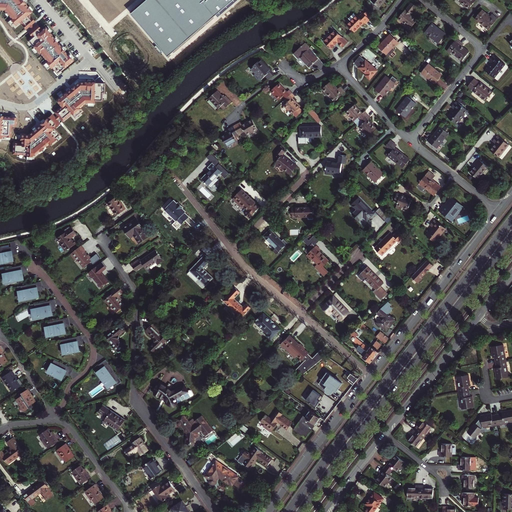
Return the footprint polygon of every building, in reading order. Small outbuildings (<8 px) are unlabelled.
[(0,0),(0,9),(4,9),(11,17),(10,18),(11,19),(15,24),(20,21),(26,28),(34,21),(28,14),(31,11),(25,4),(26,4),(22,0),(0,0)] [(147,0),(132,13),(168,57),(234,0),(147,0)] [(475,0),(457,0),(468,9),(475,0)] [(405,10),(398,19),(411,29),(418,20),(412,15),(417,7),(411,3),(406,10),(405,10)] [(489,30),(498,19),(492,14),(490,17),(482,10),(475,19),(489,30)] [(358,16),(357,17),(354,15),(350,20),(353,23),(349,27),(357,33),(365,23),(367,24),(371,19),(363,13),(360,18),(358,16)] [(432,24),(425,33),(439,44),(446,35),(432,24)] [(30,40),(34,44),(33,45),(39,53),(40,52),(47,60),(46,61),(51,66),(51,67),(52,66),(57,73),(73,60),(67,53),(67,54),(51,35),(52,35),(45,27),(41,30),(37,25),(29,32),(33,37),(30,40)] [(337,31),(325,43),(333,50),(339,44),(345,49),(349,44),(337,31)] [(398,40),(389,33),(378,47),(389,56),(395,49),(393,47),(398,40)] [(457,39),(447,51),(451,54),(451,53),(462,62),(469,53),(462,47),(464,45),(457,39)] [(310,66),(318,59),(309,49),(310,48),(305,43),(295,52),(299,57),(301,56),(310,66)] [(491,61),(485,70),(493,77),(504,63),(493,54),(489,59),(491,61)] [(370,79),(377,70),(365,60),(360,56),(354,63),(359,67),(359,68),(367,74),(366,76),(370,79)] [(271,71),(261,60),(251,68),(261,80),(265,77),(268,81),(269,80),(274,76),(270,72),(271,71)] [(442,75),(428,64),(421,73),(435,84),(442,75)] [(386,76),(375,90),(384,97),(395,83),(386,76)] [(475,78),(469,86),(475,91),(474,91),(486,101),(494,92),(482,82),(481,83),(475,78)] [(84,82),(79,82),(67,92),(67,91),(56,100),(62,106),(56,112),(62,120),(72,112),(75,117),(83,111),(79,107),(85,102),(94,102),(94,99),(101,100),(102,92),(104,92),(104,82),(94,82),(94,81),(84,81),(84,82)] [(334,102),(345,92),(340,87),(338,89),(331,81),(323,89),(334,102)] [(279,100),(283,97),(285,99),(291,93),(289,91),(287,92),(279,83),(271,91),(279,100)] [(218,91),(210,99),(219,109),(224,105),(227,108),(233,102),(226,96),(225,98),(218,91)] [(300,107),(292,98),(294,96),(291,93),(285,99),(288,102),(284,105),(292,114),(300,107)] [(408,97),(397,111),(406,118),(417,104),(408,97)] [(457,101),(452,107),(455,109),(448,117),(457,124),(468,110),(457,101)] [(354,105),(346,112),(354,121),(358,118),(361,121),(366,116),(367,115),(364,112),(362,113),(354,105)] [(311,108),(308,112),(319,123),(322,120),(313,109),(311,108)] [(0,137),(1,137),(1,136),(11,136),(11,125),(16,126),(16,117),(2,117),(2,116),(0,115),(0,137)] [(40,125),(28,135),(21,134),(21,140),(22,140),(22,143),(14,143),(13,153),(27,154),(27,155),(32,156),(32,154),(35,154),(49,143),(49,144),(56,138),(55,138),(59,134),(54,127),(59,123),(52,115),(47,119),(46,119),(40,124),(40,125)] [(361,121),(363,123),(359,127),(368,136),(376,128),(368,119),(370,118),(367,115),(366,116),(361,121)] [(253,121),(243,126),(242,123),(235,127),(239,135),(244,132),(247,137),(259,130),(253,121)] [(322,126),(301,127),(301,137),(299,137),(299,144),(307,143),(307,137),(322,136),(322,126)] [(229,133),(219,139),(224,149),(236,142),(234,138),(239,135),(235,127),(228,131),(229,133)] [(440,127),(429,142),(437,148),(449,134),(440,127)] [(494,144),(490,150),(499,157),(508,145),(497,136),(492,142),(494,144)] [(392,150),(388,156),(403,168),(410,159),(395,148),(397,145),(390,140),(386,146),(392,150)] [(291,175),(297,167),(283,155),(285,152),(280,148),(275,154),(280,158),(276,163),(291,175)] [(211,154),(207,158),(213,163),(217,167),(220,164),(221,163),(211,154)] [(340,155),(339,162),(329,161),(328,171),(342,173),(343,163),(347,164),(347,155),(340,155)] [(475,165),(469,172),(478,179),(487,166),(478,159),(474,164),(475,165)] [(371,162),(364,170),(376,182),(384,174),(371,162)] [(209,168),(211,170),(202,179),(212,187),(219,180),(217,178),(221,174),(226,178),(230,174),(220,164),(217,167),(213,163),(209,168)] [(429,171),(419,183),(435,195),(441,187),(432,180),(435,176),(429,171)] [(255,203),(256,202),(242,189),(233,198),(242,208),(244,206),(248,210),(245,213),(249,218),(260,208),(255,203)] [(412,199),(397,193),(397,196),(395,200),(394,202),(398,203),(397,205),(396,207),(402,209),(403,207),(408,209),(412,199)] [(117,196),(108,204),(118,216),(127,208),(117,196)] [(358,199),(351,206),(356,211),(352,215),(359,222),(363,218),(367,221),(374,214),(358,199)] [(460,215),(465,209),(453,199),(446,207),(445,206),(441,211),(439,209),(438,210),(454,223),(455,222),(453,221),(459,214),(460,215)] [(174,200),(165,210),(176,222),(173,225),(177,229),(189,217),(185,213),(186,212),(182,208),(183,208),(178,203),(177,204),(174,200)] [(290,206),(287,203),(287,204),(286,205),(281,209),(278,212),(284,218),(287,215),(284,212),(290,206)] [(312,219),(312,216),(312,207),(296,207),(292,207),(292,217),(296,217),(296,216),(307,216),(307,219),(312,219)] [(389,214),(381,207),(376,212),(385,221),(390,215),(389,214)] [(136,219),(123,227),(131,238),(134,235),(139,243),(149,236),(136,219)] [(430,225),(432,227),(426,235),(434,242),(446,229),(435,220),(430,225)] [(62,246),(66,251),(77,242),(74,239),(73,239),(72,239),(71,240),(69,238),(76,233),(70,226),(64,231),(65,232),(62,234),(57,238),(63,245),(62,246)] [(270,229),(264,236),(276,248),(273,251),(277,254),(288,243),(284,239),(282,241),(270,229)] [(313,245),(314,247),(322,239),(314,231),(304,242),(308,246),(311,243),(314,245),(313,245)] [(392,238),(390,235),(374,250),(381,257),(396,242),(398,243),(404,238),(398,232),(392,238)] [(92,260),(93,259),(89,254),(88,255),(85,252),(86,251),(82,245),(76,250),(71,254),(76,260),(77,259),(84,267),(92,261),(92,260)] [(323,266),(328,260),(319,251),(320,250),(317,246),(315,248),(311,252),(308,249),(307,248),(305,250),(309,254),(307,255),(311,259),(312,258),(318,264),(315,267),(324,276),(328,271),(323,266)] [(12,248),(0,249),(0,262),(4,262),(4,264),(15,262),(14,256),(13,256),(12,248)] [(132,265),(137,271),(144,266),(147,269),(157,262),(159,264),(164,261),(155,250),(141,260),(140,259),(132,265)] [(203,258),(191,271),(206,285),(213,278),(203,269),(211,261),(204,253),(201,256),(203,258)] [(433,265),(427,260),(414,274),(411,277),(418,283),(423,278),(422,277),(433,265)] [(109,282),(102,272),(107,268),(107,267),(103,262),(89,273),(93,278),(95,280),(98,284),(99,283),(103,288),(109,282)] [(20,266),(6,268),(7,273),(3,274),(4,278),(5,278),(6,282),(13,281),(13,282),(24,279),(23,273),(22,273),(20,266)] [(380,286),(383,283),(368,267),(359,276),(362,279),(364,277),(377,289),(375,292),(382,299),(387,294),(380,286)] [(102,272),(109,282),(110,282),(102,272)] [(35,283),(21,286),(22,291),(18,291),(19,296),(20,296),(21,300),(28,298),(28,299),(39,297),(38,291),(37,291),(35,283)] [(119,298),(120,297),(125,293),(120,287),(112,293),(113,295),(111,297),(108,300),(106,301),(110,307),(111,306),(118,314),(126,307),(122,302),(119,298)] [(235,288),(223,300),(242,318),(251,308),(247,304),(244,307),(235,299),(240,293),(235,288)] [(333,296),(323,307),(329,314),(333,311),(341,319),(349,312),(333,296)] [(49,301),(35,304),(36,309),(35,309),(32,309),(33,314),(34,314),(35,318),(42,316),(42,317),(53,315),(52,308),(50,309),(49,301)] [(381,309),(378,313),(382,317),(377,323),(387,330),(395,320),(388,315),(392,310),(390,307),(391,306),(388,303),(387,305),(386,304),(382,310),(381,309)] [(255,322),(268,334),(267,335),(271,339),(281,329),(274,323),(274,322),(271,319),(264,313),(255,322)] [(360,325),(365,320),(360,315),(355,320),(360,325)] [(63,319),(49,322),(50,326),(49,327),(45,327),(46,332),(48,332),(48,336),(55,334),(55,335),(66,333),(65,326),(64,327),(63,319)] [(147,330),(157,340),(151,346),(156,351),(167,340),(163,335),(164,334),(153,323),(147,330)] [(122,325),(107,337),(119,351),(125,347),(120,340),(120,336),(126,331),(122,325)] [(358,335),(353,331),(348,336),(354,341),(355,340),(355,338),(358,335)] [(376,337),(385,344),(389,339),(380,331),(376,337)] [(308,353),(290,335),(283,342),(302,360),(308,353)] [(77,344),(76,337),(62,340),(63,344),(62,345),(63,353),(80,350),(79,344),(77,344)] [(382,345),(376,340),(372,346),(377,350),(382,345)] [(361,347),(364,349),(375,358),(379,352),(377,350),(372,346),(369,349),(368,348),(363,344),(361,347)] [(495,357),(496,362),(507,361),(506,355),(505,355),(503,344),(491,346),(492,353),(493,352),(494,357),(495,357)] [(363,357),(371,363),(375,358),(364,349),(361,347),(359,345),(357,348),(365,355),(363,357)] [(317,363),(326,355),(322,351),(314,359),(317,363)] [(65,373),(68,366),(55,360),(52,364),(51,363),(47,372),(62,380),(65,373)] [(496,372),(497,379),(509,377),(507,366),(508,366),(507,361),(496,362),(497,367),(496,367),(496,372)] [(95,369),(99,373),(105,369),(104,368),(102,364),(95,369)] [(123,382),(110,364),(104,368),(105,369),(99,373),(105,382),(106,381),(110,387),(114,385),(114,386),(118,383),(119,385),(123,382)] [(73,369),(68,366),(65,373),(70,375),(73,369)] [(214,373),(221,379),(222,380),(228,375),(220,367),(214,373)] [(21,384),(23,383),(20,378),(18,379),(16,376),(13,370),(2,377),(7,384),(12,391),(22,385),(21,384)] [(359,378),(348,371),(346,373),(349,375),(348,377),(356,382),(359,378)] [(330,372),(320,383),(327,388),(327,391),(329,393),(332,392),(333,391),(334,391),(335,390),(337,392),(344,384),(330,372)] [(458,387),(459,393),(470,391),(469,386),(470,386),(469,381),(470,381),(469,375),(457,377),(459,387),(458,387)] [(178,396),(179,395),(189,388),(186,382),(184,383),(184,382),(174,389),(173,389),(171,388),(169,386),(168,386),(168,385),(161,381),(156,389),(157,389),(156,391),(161,394),(161,395),(161,396),(162,396),(162,397),(163,397),(163,396),(165,393),(166,394),(167,395),(168,397),(169,398),(170,401),(171,402),(172,403),(173,404),(174,404),(175,404),(176,404),(177,403),(178,402),(178,401),(178,400),(178,399),(178,398),(178,397),(178,396)] [(189,388),(179,395),(178,396),(178,397),(178,398),(178,399),(178,400),(178,401),(187,395),(189,396),(195,392),(195,390),(193,387),(191,386),(189,388)] [(32,396),(36,402),(37,401),(29,388),(28,389),(33,396),(32,396)] [(33,404),(36,402),(32,396),(33,396),(28,389),(22,393),(23,395),(17,399),(25,411),(30,407),(31,409),(34,406),(33,404)] [(319,403),(323,397),(313,390),(312,392),(310,390),(307,395),(309,396),(306,401),(316,408),(319,404),(319,403)] [(461,398),(462,409),(474,407),(473,401),(472,401),(471,396),(470,396),(470,391),(459,393),(460,398),(461,398)] [(118,430),(125,420),(104,405),(99,411),(107,417),(104,421),(118,430)] [(502,413),(497,414),(499,425),(500,425),(504,424),(504,423),(511,421),(511,409),(506,411),(507,411),(502,412),(502,413)] [(278,421),(279,421),(283,424),(282,425),(288,429),(293,422),(282,414),(283,413),(277,410),(271,418),(266,414),(262,419),(266,422),(265,423),(264,425),(272,431),(277,424),(276,424),(278,421)] [(313,412),(310,410),(306,417),(316,423),(320,417),(313,412)] [(481,415),(482,427),(493,425),(493,426),(498,425),(499,425),(497,414),(492,415),(492,414),(487,415),(487,414),(481,415)] [(193,426),(184,415),(175,422),(180,428),(182,426),(188,433),(186,444),(194,445),(195,437),(198,437),(199,434),(198,433),(202,430),(206,435),(213,430),(201,416),(195,421),(197,423),(193,426)] [(316,423),(306,417),(304,415),(298,424),(295,427),(307,435),(316,423)] [(417,425),(414,429),(424,437),(432,427),(424,421),(419,427),(417,425)] [(46,429),(41,433),(42,435),(41,436),(44,441),(43,442),(47,448),(48,447),(50,450),(60,442),(56,437),(55,438),(52,434),(49,430),(47,432),(46,429)] [(417,447),(424,437),(414,429),(411,433),(414,435),(409,441),(417,447)] [(0,452),(0,454),(4,460),(6,458),(9,463),(21,455),(22,457),(26,453),(22,447),(16,438),(10,443),(13,447),(14,448),(10,451),(10,452),(7,454),(4,450),(0,452)] [(148,450),(140,438),(132,443),(134,445),(125,451),(129,456),(138,450),(141,455),(148,450)] [(73,449),(69,443),(59,451),(60,453),(59,454),(64,460),(65,459),(68,463),(77,457),(74,453),(72,450),(73,449)] [(439,451),(439,456),(452,456),(452,444),(442,443),(442,451),(439,451)] [(246,451),(242,457),(246,459),(243,463),(251,469),(254,464),(254,463),(257,459),(258,459),(261,462),(260,463),(266,468),(272,460),(262,453),(262,452),(256,448),(251,455),(249,454),(246,451)] [(107,455),(101,459),(105,464),(110,460),(107,455)] [(390,460),(385,467),(392,472),(394,469),(397,471),(405,462),(396,455),(391,461),(390,460)] [(210,456),(201,465),(206,470),(213,462),(211,460),(213,458),(210,456)] [(471,457),(461,457),(461,464),(458,464),(458,469),(471,470),(471,457)] [(157,466),(152,459),(142,467),(152,479),(163,470),(159,464),(157,466)] [(230,471),(216,462),(212,467),(215,469),(208,478),(210,480),(210,481),(210,482),(210,483),(211,484),(212,484),(214,484),(215,484),(215,483),(216,481),(216,480),(215,479),(220,478),(231,486),(238,477),(230,471)] [(84,471),(80,467),(72,473),(75,477),(74,478),(78,484),(79,484),(81,486),(91,478),(87,473),(86,474),(84,471)] [(205,477),(208,478),(215,469),(212,467),(205,477)] [(390,475),(392,472),(385,467),(380,473),(381,474),(376,480),(385,487),(392,478),(390,475)] [(475,474),(462,474),(462,480),(464,480),(464,487),(474,488),(475,474)] [(175,489),(169,481),(161,487),(159,485),(153,489),(161,502),(168,497),(167,495),(175,489)] [(45,482),(41,484),(42,485),(33,490),(33,489),(23,496),(30,507),(35,504),(32,500),(38,497),(37,496),(41,493),(46,502),(54,497),(49,489),(50,489),(45,482)] [(104,498),(101,494),(98,491),(100,490),(96,484),(85,492),(87,494),(86,495),(91,501),(92,500),(95,504),(104,498)] [(408,497),(421,498),(421,485),(416,485),(416,488),(408,488),(408,497)] [(425,485),(421,485),(421,498),(433,498),(433,488),(425,488),(425,485)] [(373,511),(383,499),(374,492),(366,503),(369,506),(364,511),(373,511)] [(474,493),(462,492),(462,497),(464,498),(464,505),(474,505),(474,493)] [(504,502),(500,501),(500,509),(511,509),(511,493),(504,493),(504,502)] [(183,501),(169,511),(189,511),(190,511),(187,507),(186,507),(185,506),(185,504),(183,501)]
